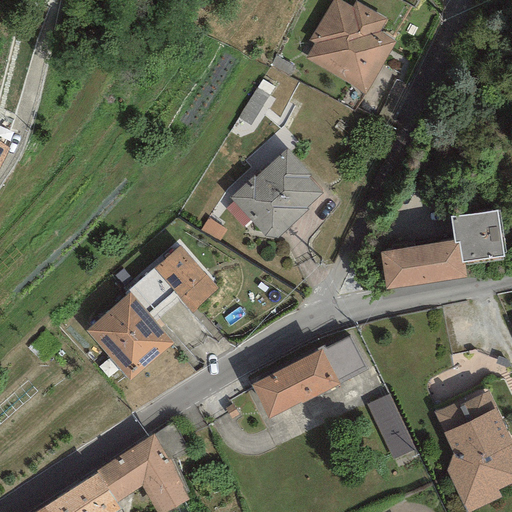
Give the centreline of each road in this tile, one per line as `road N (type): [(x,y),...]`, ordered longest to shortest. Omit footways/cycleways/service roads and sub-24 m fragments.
road 1 (tertiary): [(316,315),(0,511)]
road 2 (residential): [(316,315),(479,0)]
road 3 (track): [(0,174),(23,136),(68,0)]
road 4 (tertiary): [(486,289),(316,315)]
